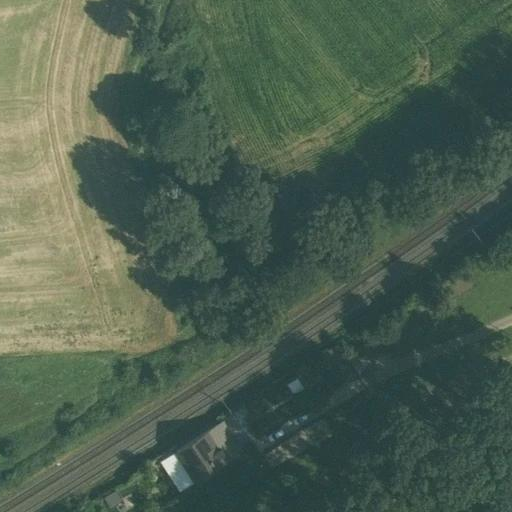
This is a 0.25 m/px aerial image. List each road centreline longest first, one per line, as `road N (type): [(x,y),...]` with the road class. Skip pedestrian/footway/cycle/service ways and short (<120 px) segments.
road 1 (track): [(211,343),(152,107),(186,0)]
road 2 (track): [(511,320),(331,400)]
